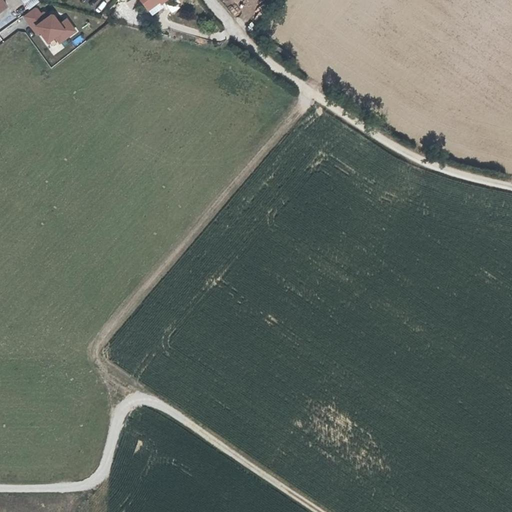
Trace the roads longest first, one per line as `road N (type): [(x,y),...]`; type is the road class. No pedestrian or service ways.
road 1 (track): [(248,46),(407,155),(511,187)]
road 2 (track): [(120,405),(153,398),(320,511)]
road 3 (unclassified): [(120,405),(91,483),(0,486)]
